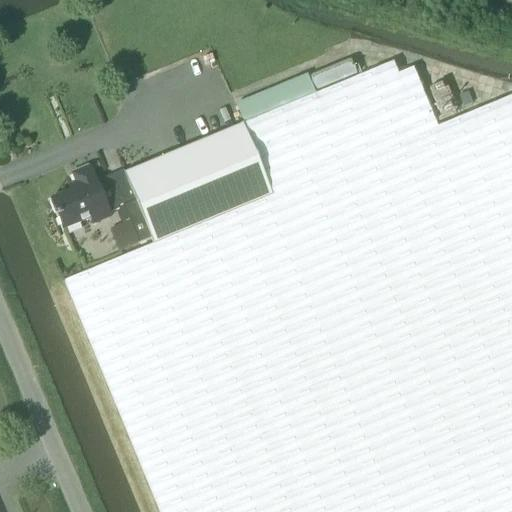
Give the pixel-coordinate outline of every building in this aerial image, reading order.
[(152,245),(63,281),(158,511),(511,511),(511,103),(511,102),(509,97),(435,128),(421,92),(411,69),(396,75),(391,63),(241,125),(123,173),(150,240),(152,245)] [(440,117),(456,110),(444,82),(428,89),(440,117)] [(459,84),(451,87),(454,94),(462,90),(459,84)] [(467,92),(458,96),(463,107),(472,103),(467,92)] [(68,193),(49,201),(61,230),(89,219),(91,224),(110,216),(109,214),(114,211),(120,225),(109,229),(119,252),(150,240),(123,173),(122,170),(95,181),(93,176),(92,176),(87,165),(71,172),(75,183),(66,187),(68,193)]
